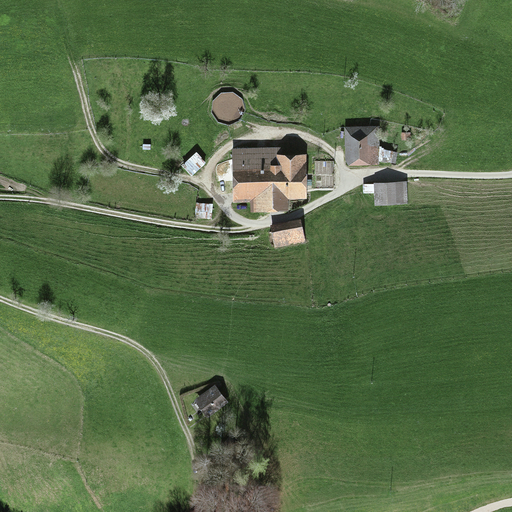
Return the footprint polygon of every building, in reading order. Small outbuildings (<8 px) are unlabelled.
[(229,126),(227,126),(230,132),(243,126),(240,120),(239,121),(229,126)] [(377,125),(344,126),(345,159),(377,158),(377,125)] [(301,157),(279,157),(279,149),(233,149),(233,202),(251,202),(251,210),(282,210),(282,191),(301,191),(301,157)] [(204,163),(195,154),(183,166),(192,175),(204,163)] [(406,180),(376,182),(377,203),(407,201),(406,180)] [(301,225),(271,231),(274,246),(304,241),(301,225)] [(214,386),(209,390),(210,392),(201,399),(206,406),(204,408),(207,412),(224,399),(214,386)] [(235,442),(230,438),(221,450),(226,454),(235,442)]
